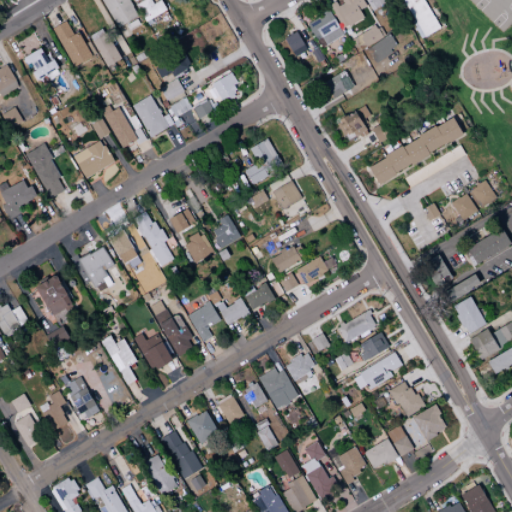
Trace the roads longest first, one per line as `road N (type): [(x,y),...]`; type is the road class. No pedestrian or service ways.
road 1 (residential): [(381,272),(21,488)]
road 2 (residential): [(281,93),(0,262)]
road 3 (residential): [(321,166),(422,340)]
road 4 (residential): [(417,305),(327,153),(313,146)]
road 5 (residential): [(224,0),(313,146)]
road 6 (residential): [(482,432),(468,389),(417,305)]
road 7 (residential): [(482,432),(368,511)]
